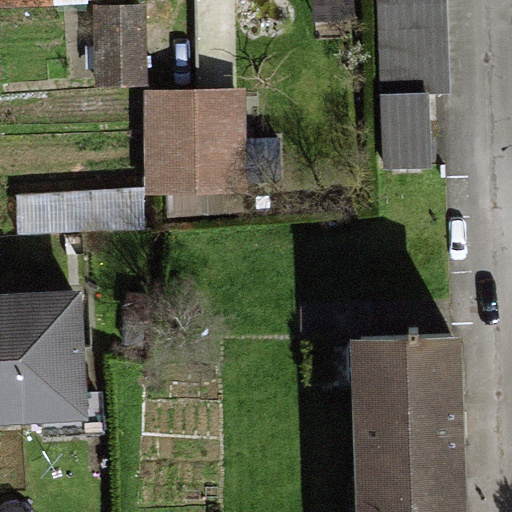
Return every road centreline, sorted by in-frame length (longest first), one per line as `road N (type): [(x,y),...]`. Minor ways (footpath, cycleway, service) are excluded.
road 1 (residential): [(489,267),(488,0)]
road 2 (residential): [(489,267),(504,511)]
